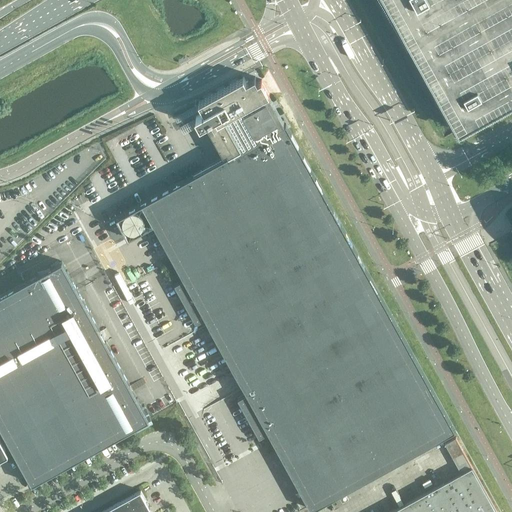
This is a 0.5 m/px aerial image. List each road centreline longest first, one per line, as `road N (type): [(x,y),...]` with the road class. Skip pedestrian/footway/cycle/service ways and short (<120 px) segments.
road 1 (secondary): [(400,204),(511,427)]
road 2 (unclassified): [(23,511),(160,440),(177,448),(215,511)]
road 3 (secondary): [(297,27),(400,204)]
road 4 (unclassified): [(130,112),(297,27)]
road 5 (secondary): [(432,178),(351,32)]
road 6 (unclassified): [(265,27),(130,112)]
road 7 (unclassified): [(0,171),(24,168),(130,112)]
road 8 (secondary): [(511,326),(451,215)]
